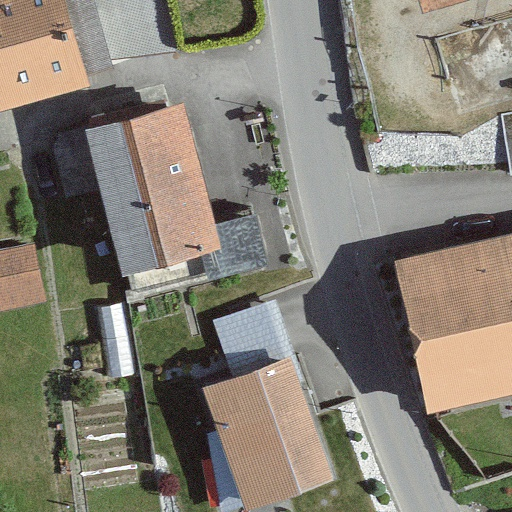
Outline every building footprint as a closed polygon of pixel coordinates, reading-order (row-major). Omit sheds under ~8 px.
[(0,0),(0,110),(87,85),(62,0),(0,0)] [(185,105),(86,130),(122,274),(221,249),(185,105)] [(511,110),(501,112),(511,177),(511,176),(511,110)] [(511,233),(392,260),(427,414),(511,394),(511,233)] [(36,242),(0,248),(0,313),(47,305),(36,242)] [(235,380),(204,391),(245,510),(337,478),(276,299),(214,320),(235,380)]
